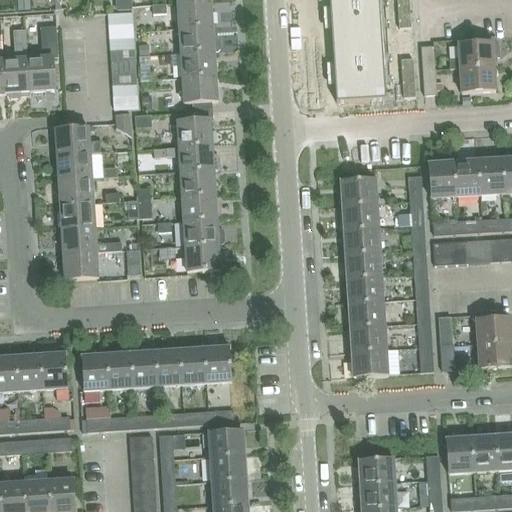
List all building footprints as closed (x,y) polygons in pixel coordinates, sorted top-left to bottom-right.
[(329,0),(330,4),(330,10),(331,31),(334,66),(335,87),(336,105),(386,102),(386,96),(382,43),(379,0),(329,0)] [(409,0),(406,0),(397,1),(398,8),(410,8),(409,0)] [(178,6),(180,31),(213,29),(211,3),(178,6)] [(153,7),(153,16),(166,15),(166,6),(153,7)] [(410,8),(398,8),(398,16),(410,15),(410,8)] [(133,29),(132,15),(108,17),(109,30),(133,29)] [(410,15),(398,16),(399,23),(411,23),(410,15)] [(411,23),(399,23),(399,31),(411,30),(411,23)] [(55,92),(53,60),(58,60),(56,28),(40,29),(42,59),(28,60),(30,94),(55,92)] [(109,42),(133,40),(133,29),(109,30),(109,42)] [(180,31),(181,56),(214,54),(218,53),(220,51),(220,40),(217,38),(213,38),(213,29),(180,31)] [(3,62),(5,96),(9,95),(9,100),(20,100),(20,95),(30,94),(28,60),(26,32),(13,33),(15,61),(3,62)] [(110,53),(134,52),(133,40),(109,42),(110,53)] [(459,73),(461,72),(494,70),(493,61),(499,60),(498,44),(494,41),(476,42),(477,46),(458,47),(459,61),(449,61),(450,71),(459,71),(459,73)] [(138,46),(139,58),(148,58),(147,46),(138,46)] [(421,49),(422,75),(435,74),(434,49),(421,49)] [(111,65),(135,63),(134,52),(110,53),(111,65)] [(181,56),(183,81),(216,79),(214,54),(181,56)] [(413,62),(401,62),(402,71),(414,70),(413,62)] [(111,76),(136,75),(135,63),(111,65),(111,76)] [(414,70),(402,71),(402,78),(414,77),(414,70)] [(494,70),(461,72),(459,73),(461,98),(495,95),(494,70)] [(422,75),(424,98),(437,97),(435,74),(422,75)] [(112,88),(136,86),(136,75),(111,76),(112,88)] [(414,77),(402,78),(403,86),(415,85),(414,77)] [(216,79),(183,81),(184,106),(218,104),(216,79)] [(415,85),(403,86),(403,93),(415,92),(415,85)] [(113,99),(137,98),(136,86),(112,88),(113,99)] [(415,92),(403,93),(404,101),(416,100),(415,92)] [(114,113),(138,111),(137,98),(113,99),(114,113)] [(211,122),(193,123),(193,116),(180,117),(181,124),(177,124),(179,149),(213,147),(211,122)] [(116,130),(133,141),(130,117),(115,117),(116,130)] [(135,118),(136,130),(152,129),(151,117),(135,118)] [(89,130),(55,133),(57,158),(91,155),(100,155),(100,143),(90,144),(89,130)] [(179,149),(180,174),(214,172),(218,172),(220,169),(220,159),(217,157),(213,157),(213,147),(179,149)] [(154,151),(154,161),(167,160),(167,151),(154,151)] [(57,158),(58,183),(93,180),(91,155),(57,158)] [(511,161),(503,162),(505,196),(511,196),(511,161)] [(503,162),(479,164),(481,198),(505,196),(503,162)] [(479,164),(455,166),(457,199),(481,198),(479,164)] [(457,199),(455,166),(429,167),(431,201),(457,199)] [(104,170),(104,180),(118,180),(117,170),(104,170)] [(180,174),(182,199),(216,197),(214,172),(180,174)] [(58,183),(60,208),(94,205),(93,180),(58,183)] [(341,185),(343,208),(377,206),(375,182),(341,185)] [(409,188),(410,203),(423,203),(422,187),(409,188)] [(150,202),(150,191),(137,191),(138,202),(150,202)] [(119,204),(119,195),(105,195),(106,205),(119,204)] [(182,199),(184,224),(217,222),(216,197),(182,199)] [(138,202),(138,203),(139,222),(152,221),(150,202),(138,202)] [(138,203),(127,204),(128,223),(139,222),(138,203)] [(60,208),(62,233),(96,231),(94,205),(60,208)] [(343,208),(344,233),(378,230),(377,206),(343,208)] [(423,212),(410,213),(411,228),(424,227),(423,212)] [(482,222),(483,236),(499,235),(498,221),(482,222)] [(217,222),(184,224),(185,249),(219,247),(219,246),(222,246),(225,243),(224,233),(222,231),(218,231),(217,222)] [(458,224),(459,237),(475,237),(474,223),(458,224)] [(158,225),(158,234),(171,234),(171,225),(158,225)] [(450,238),(449,225),(433,226),(434,239),(450,238)] [(344,233),(346,258),(380,255),(378,230),(344,233)] [(121,244),(97,246),(96,231),(62,233),(63,258),(97,256),(97,255),(122,253),(121,244)] [(425,237),(412,237),(413,253),(426,252),(425,237)] [(510,241),(499,242),(500,265),(511,264),(510,241)] [(499,242),(489,243),(490,266),(500,265),(499,242)] [(478,243),(467,244),(469,267),(479,266),(478,243)] [(489,243),(478,243),(479,266),(490,266),(489,243)] [(467,244),(456,245),(457,267),(469,267),(467,244)] [(446,268),(444,245),(432,246),(433,269),(446,268)] [(456,245),(444,245),(446,268),(457,267),(456,245)] [(219,247),(185,249),(187,274),(221,272),(219,247)] [(180,264),(178,250),(157,253),(159,267),(180,264)] [(126,253),(128,278),(140,277),(138,253),(126,253)] [(346,258),(347,283),(381,280),(380,255),(346,258)] [(97,256),(63,258),(65,283),(99,281),(97,256)] [(427,261),(413,262),(414,278),(428,277),(427,261)] [(347,283),(349,306),(383,303),(381,280),(347,283)] [(96,284),(97,302),(112,302),(111,283),(96,284)] [(428,285),(415,285),(416,301),(429,300),(428,285)] [(349,306),(350,331),(385,329),(383,303),(349,306)] [(430,310),(417,311),(418,327),(431,326),(430,310)] [(439,320),(441,349),(453,349),(451,319),(439,320)] [(477,323),(478,347),(511,345),(511,333),(511,321),(477,323)] [(350,331),(352,355),(386,352),(385,329),(350,331)] [(431,334),(418,334),(419,350),(432,349),(431,334)] [(511,345),(478,347),(480,373),(511,371),(511,345)] [(230,349),(205,351),(207,385),(232,384),(230,349)] [(441,349),(442,374),(455,373),(453,349),(441,349)] [(205,351),(181,352),(183,387),(207,385),(205,351)] [(181,352),(156,354),(158,389),(183,387),(181,352)] [(386,352),(352,355),(353,381),(388,379),(386,352)] [(156,354),(131,356),(134,390),(158,389),(156,354)] [(131,356),(107,357),(109,392),(134,390),(131,356)] [(66,357),(41,358),(43,392),(56,392),(56,402),(69,401),(66,357)] [(109,392),(107,357),(82,359),(85,394),(109,392)] [(19,394),(43,392),(41,358),(17,360),(19,394)] [(433,359),(420,360),(421,376),(434,375),(433,359)] [(0,395),(19,394),(17,360),(0,361),(0,395)] [(226,426),(225,413),(209,414),(210,427),(226,426)] [(201,428),(200,415),(185,416),(185,428),(201,428)] [(177,429),(176,416),(160,417),(161,430),(177,429)] [(152,431),(151,418),(136,419),(136,432),(152,431)] [(69,419),(55,420),(56,434),(70,433),(69,419)] [(127,432),(127,419),(111,420),(112,433),(127,432)] [(46,434),(45,421),(30,422),(31,435),(46,434)] [(103,434),(102,421),(86,422),(87,435),(103,434)] [(22,436),(21,422),(5,423),(6,437),(22,436)] [(209,434),(211,459),(245,457),(243,432),(209,434)] [(153,449),(152,437),(130,439),(130,451),(153,449)] [(160,453),(173,452),(173,438),(159,439),(160,453)] [(511,439),(496,440),(498,473),(511,472),(511,439)] [(496,440),(472,442),(474,475),(498,473),(496,440)] [(47,442),(48,455),(64,454),(63,441),(47,442)] [(23,457),(39,456),(38,442),(22,444),(23,457)] [(474,475),(472,442),(446,443),(448,477),(474,475)] [(13,444),(0,445),(0,458),(14,458),(13,444)] [(131,462),(154,460),(153,449),(130,451),(131,462)] [(211,459),(212,484),(246,482),(245,457),(211,459)] [(132,473),(155,471),(154,460),(131,462),(132,473)] [(359,462),(361,488),(394,486),(393,460),(359,462)] [(174,461),(161,462),(162,478),(175,477),(174,461)] [(427,468),(428,483),(441,483),(440,467),(427,468)] [(133,484),(155,482),(155,471),(132,473),(133,484)] [(50,484),(51,511),(76,511),(74,482),(50,484)] [(133,495),(156,493),(155,482),(133,484),(133,495)] [(212,484),(214,509),(248,507),(246,482),(212,484)] [(51,511),(50,484),(25,485),(26,511),(51,511)] [(26,511),(25,485),(0,487),(1,511),(26,511)] [(177,502),(176,486),(162,487),(163,503),(177,502)] [(361,488),(362,511),(396,509),(394,486),(361,488)] [(441,490),(428,491),(429,507),(442,506),(441,490)] [(134,506),(157,504),(156,493),(133,495),(134,506)] [(511,497),(500,498),(500,511),(511,510),(511,497)] [(486,511),(492,511),(491,498),(476,499),(476,511),(486,511)] [(466,511),(466,500),(451,501),(451,511),(466,511)]
